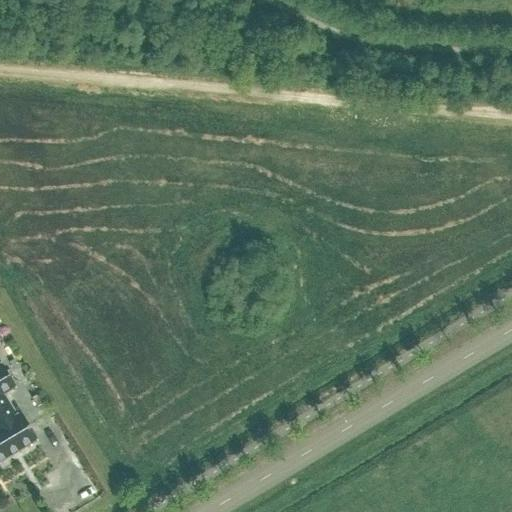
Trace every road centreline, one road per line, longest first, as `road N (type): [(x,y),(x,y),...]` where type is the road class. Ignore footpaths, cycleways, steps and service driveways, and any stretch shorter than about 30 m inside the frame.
road 1 (track): [(0,72),(511,118)]
road 2 (tertiary): [(511,330),(208,511)]
